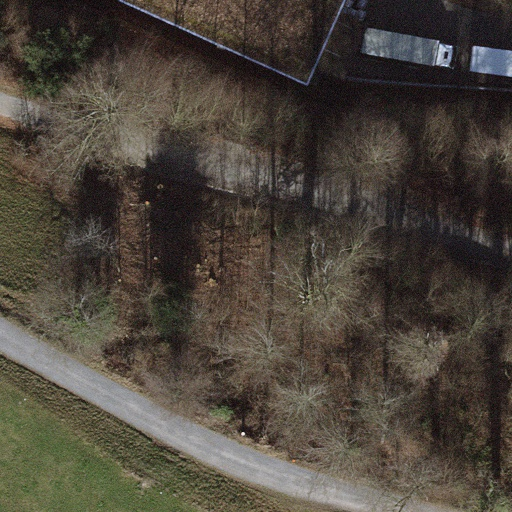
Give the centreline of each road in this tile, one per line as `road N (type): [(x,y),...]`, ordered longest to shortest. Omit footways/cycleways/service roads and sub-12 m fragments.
road 1 (track): [(0,99),(222,175),(511,252)]
road 2 (track): [(0,330),(178,429),(269,467),(426,511)]
